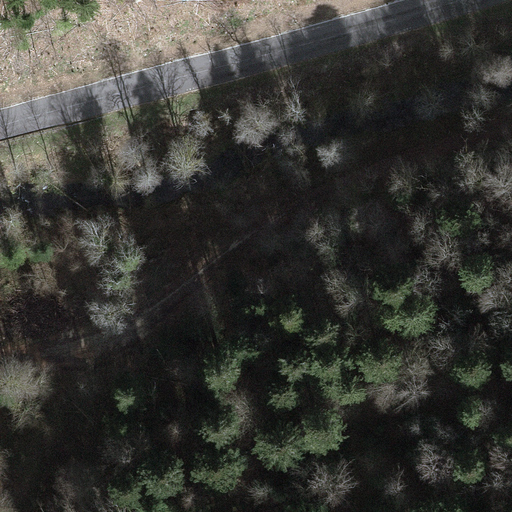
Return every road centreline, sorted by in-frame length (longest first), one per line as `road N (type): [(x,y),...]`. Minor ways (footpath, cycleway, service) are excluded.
road 1 (track): [(0,354),(169,298),(318,186),(400,150),(511,118)]
road 2 (secondary): [(442,0),(0,123)]
road 3 (track): [(206,511),(322,427),(365,408),(511,380)]
road 4 (track): [(140,308),(62,410),(24,483),(19,511)]
